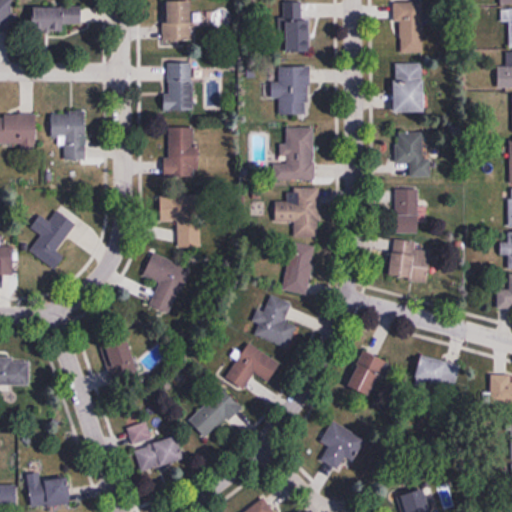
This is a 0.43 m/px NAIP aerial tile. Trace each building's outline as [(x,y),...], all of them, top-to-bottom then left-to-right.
[(0,0),(0,29),(12,30),(12,0),(0,0)] [(163,41),(192,41),(192,2),(163,2),(163,41)] [(396,3),(396,55),(423,55),(423,3),(396,3)] [(311,21),(302,21),(303,4),(295,4),(295,23),(288,22),(288,54),(310,54),(311,21)] [(65,31),(65,26),(84,26),(84,7),(35,7),(35,31),(65,31)] [(498,88),(511,88),(511,53),(507,53),(507,67),(498,67),(498,88)] [(195,62),(166,62),(166,111),(194,111),(195,62)] [(426,112),(426,64),(396,64),(396,112),(426,112)] [(272,101),(278,101),(278,114),(311,114),(311,67),(279,67),(279,82),(272,82),(272,101)] [(53,138),(59,138),(59,145),(65,145),(65,160),(88,159),(87,112),(52,112),(53,138)] [(0,143),(23,144),(23,151),(37,151),(37,115),(0,114),(0,143)] [(197,177),(197,127),(169,127),(169,157),(165,157),(165,178),(197,177)] [(315,180),(316,127),(287,127),(287,144),(278,143),(278,180),(315,180)] [(410,177),(432,177),(432,132),(394,132),(394,163),(410,163),(410,177)] [(320,188),(287,188),(287,201),(276,201),(276,222),(295,222),(295,237),(320,237),(320,188)] [(419,189),(394,189),(394,233),(419,233),(419,189)] [(31,250),(57,269),(66,257),(58,251),(70,235),(87,248),(96,236),(60,208),(50,220),(42,214),(32,227),(42,235),(31,250)] [(179,247),(202,247),(202,220),(190,220),(190,214),(179,214),(179,247)] [(511,268),(511,233),(508,233),(508,243),(501,243),(501,256),(508,256),(508,269),(511,268)] [(392,278),(427,280),(428,264),(416,264),(418,240),(394,239),(392,278)] [(284,290),(309,294),(316,248),(291,244),(284,290)] [(14,246),(0,245),(0,273),(14,273),(14,246)] [(188,267),(153,254),(144,277),(159,282),(150,306),(171,313),(188,267)] [(498,289),(498,307),(511,307),(511,274),(509,274),(509,289),(498,289)] [(255,335),(288,348),(297,325),(285,321),(292,303),(270,294),(265,308),(259,306),(254,321),(260,323),(255,335)] [(129,338),(105,344),(116,382),(140,375),(129,338)] [(227,378),(245,389),(256,372),(269,380),(281,362),(249,342),(227,378)] [(350,387),(374,396),(387,359),(363,351),(350,387)] [(455,387),(461,366),(423,355),(417,376),(455,387)] [(0,384),(30,385),(30,360),(0,359),(0,384)] [(511,374),(491,375),(491,393),(485,393),(485,405),(511,404),(511,374)] [(241,405),(223,387),(189,420),(208,439),(241,405)] [(322,459),(344,472),(364,437),(333,419),(321,441),(329,446),(322,459)] [(150,441),(149,422),(130,424),(131,442),(150,441)] [(142,471),(185,459),(179,437),(136,448),(142,471)] [(70,477),(41,479),(40,472),(28,473),(31,507),(73,503),(70,477)] [(17,484),(0,484),(0,508),(18,508),(17,484)] [(405,511),(433,511),(428,488),(402,494),(405,511)] [(323,507),(324,511),(349,511),(344,498),(323,507)] [(271,511),(263,500),(244,511),(271,511)]
